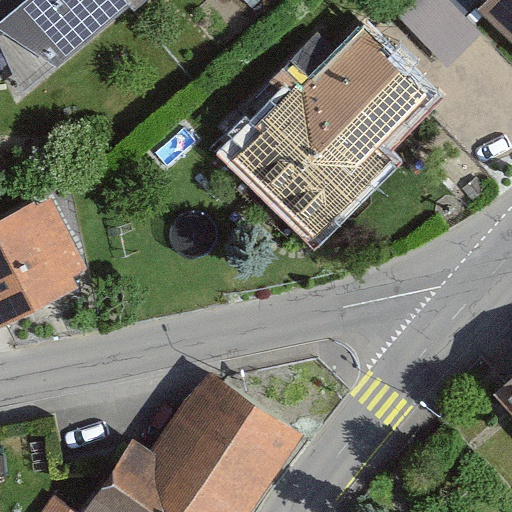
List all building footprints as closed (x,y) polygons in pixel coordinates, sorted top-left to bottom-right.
[(89,0),(0,0),(0,1),(39,46),(89,0)] [(421,0),(407,18),(450,54),(479,18),(457,0),(421,0)] [(424,78),(351,5),(227,144),(310,212),(424,78)] [(0,304),(86,271),(43,175),(0,193),(0,304)] [(511,362),(499,377),(511,387),(511,362)] [(238,511),(299,420),(206,364),(95,494),(120,511),(238,511)] [(54,487),(38,511),(75,511),(81,503),(54,487)]
